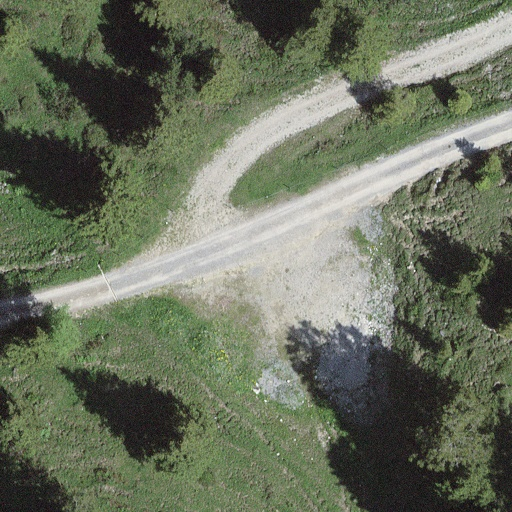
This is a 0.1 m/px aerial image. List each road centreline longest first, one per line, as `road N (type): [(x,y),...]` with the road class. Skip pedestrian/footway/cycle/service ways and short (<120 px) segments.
road 1 (track): [(511,23),(321,104),(253,149),(231,167),(201,248)]
road 2 (track): [(201,248),(511,126)]
road 3 (track): [(0,308),(76,293),(201,248)]
